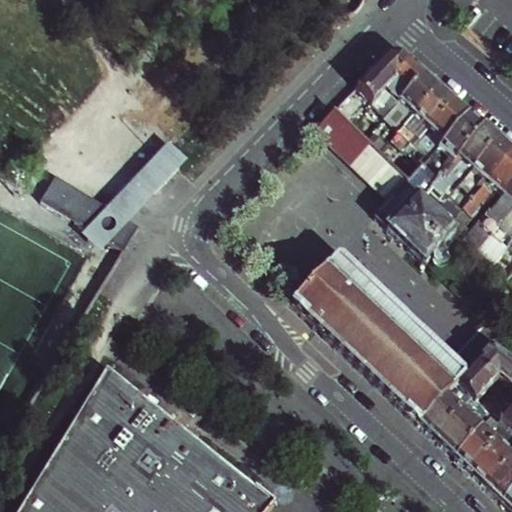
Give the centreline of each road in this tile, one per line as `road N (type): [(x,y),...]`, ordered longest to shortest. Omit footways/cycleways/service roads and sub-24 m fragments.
road 1 (residential): [(463,511),(306,368),(211,265),(195,235),(203,206),(402,9)]
road 2 (residential): [(402,9),(511,107)]
